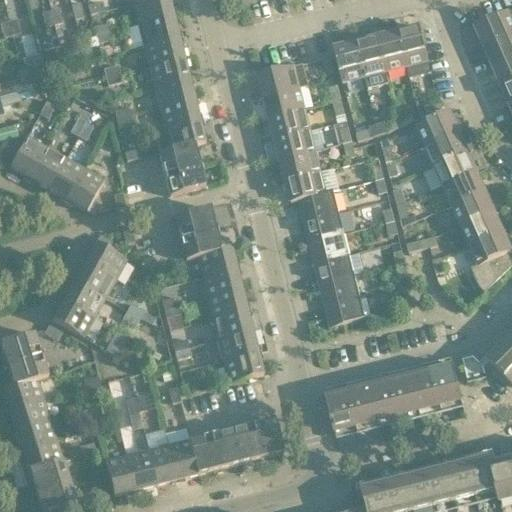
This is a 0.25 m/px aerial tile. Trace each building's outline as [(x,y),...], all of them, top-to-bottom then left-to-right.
[(170,0),(159,0),(132,7),(137,28),(172,19),(169,5),(172,4),(170,0)] [(89,18),(103,14),(101,5),(87,9),(89,18)] [(83,21),(79,6),(70,8),(74,23),(83,21)] [(58,11),(49,14),(53,28),(62,26),(58,11)] [(53,28),(49,14),(41,16),(45,30),(53,28)] [(475,29),(484,49),(511,37),(511,25),(507,15),(475,29)] [(172,19),(137,28),(142,49),(181,39),(179,32),(176,33),(172,19)] [(16,22),(8,24),(11,38),(19,36),(16,22)] [(0,25),(0,29),(3,41),(11,38),(8,24),(0,25)] [(92,30),(94,39),(109,35),(107,27),(92,30)] [(431,75),(419,30),(398,35),(406,69),(409,81),(431,75)] [(109,35),(94,39),(96,47),(111,43),(109,35)] [(398,35),(377,40),(385,75),(406,69),(398,35)] [(511,37),(484,49),(493,69),(511,60),(511,37)] [(181,39),(142,49),(148,70),(183,61),(179,47),(182,46),(181,39)] [(377,40),(356,46),(364,80),(367,91),(388,86),(385,75),(377,40)] [(89,49),(87,41),(83,42),(80,48),(81,51),(89,49)] [(342,85),(364,80),(356,46),(334,51),(342,85)] [(38,58),(22,61),(23,67),(43,78),(38,58)] [(325,77),(334,75),(330,60),(321,63),(325,77)] [(511,60),(493,69),(501,89),(511,84),(511,60)] [(183,61),(148,70),(153,91),(191,82),(190,75),(186,76),(183,61)] [(103,72),(105,81),(119,77),(117,69),(103,72)] [(259,78),(264,100),(299,91),(293,70),(259,78)] [(119,77),(105,81),(107,89),(121,86),(119,77)] [(191,82),(153,91),(158,112),(193,103),(190,89),(193,89),(191,82)] [(511,84),(501,89),(510,109),(511,107),(511,84)] [(328,90),(332,105),(341,103),(337,88),(328,90)] [(299,91),(264,100),(270,121),(304,113),(299,91)] [(52,93),(46,105),(54,109),(60,97),(52,93)] [(18,95),(9,97),(11,106),(20,103),(18,95)] [(193,103),(158,112),(163,133),(202,124),(200,117),(197,118),(193,103)] [(341,103),(332,105),(336,120),(345,117),(341,103)] [(441,111),(438,103),(424,109),(428,117),(441,111)] [(39,118),(46,122),(54,109),(46,105),(39,118)] [(113,114),(115,123),(130,119),(128,111),(113,114)] [(304,113),(270,121),(275,142),(309,133),(304,113)] [(458,135),(449,114),(417,129),(426,149),(458,135)] [(411,115),(397,121),(401,129),(414,123),(411,115)] [(130,119),(115,123),(118,131),(132,128),(130,119)] [(401,129),(397,121),(383,127),(387,136),(401,129)] [(77,140),(85,127),(77,122),(69,135),(77,140)] [(204,146),(201,133),(200,131),(204,130),(202,124),(163,133),(154,136),(159,155),(168,153),(169,155),(177,153),(177,152),(193,148),(193,149),(204,146)] [(14,127),(0,130),(0,142),(17,138),(14,127)] [(92,131),(85,127),(77,140),(85,144),(92,131)] [(339,132),(343,147),(352,145),(348,130),(339,132)] [(372,141),(370,132),(355,136),(358,144),(372,141)] [(309,133),(275,142),(280,163),(314,154),(309,133)] [(458,135),(426,149),(435,169),(467,155),(458,135)] [(20,182),(27,185),(46,151),(26,140),(8,171),(22,179),(20,182)] [(352,145),(343,147),(347,161),(355,159),(352,145)] [(198,169),(193,149),(193,148),(177,152),(177,153),(169,155),(168,153),(159,155),(158,156),(163,178),(182,173),(198,169)] [(391,149),(382,151),(386,166),(394,163),(391,149)] [(0,156),(0,166),(3,168),(11,155),(3,151),(0,156)] [(46,151),(27,185),(33,189),(34,186),(47,193),(65,161),(46,151)] [(126,164),(140,161),(138,152),(124,156),(126,164)] [(314,154),(280,163),(285,184),(320,175),(314,154)] [(467,155),(435,169),(444,189),(476,175),(467,155)] [(65,161),(47,193),(60,200),(58,203),(64,207),(84,172),(65,161)] [(394,163),(386,166),(389,180),(398,178),(394,163)] [(384,181),(380,167),(369,170),(372,184),(375,184),(375,183),(384,181)] [(198,169),(182,173),(163,178),(169,200),(204,191),(198,169)] [(103,183),(84,172),(64,207),(70,210),(72,207),(93,219),(100,206),(93,202),(103,183)] [(320,175),(285,184),(291,206),(299,204),(299,203),(325,197),(325,196),(320,175)] [(476,175),(444,189),(452,209),(485,194),(476,175)] [(375,183),(375,184),(378,197),(387,195),(384,181),(375,183)] [(401,191),(393,193),(396,208),(405,206),(401,191)] [(299,203),(299,204),(304,224),(339,216),(333,194),(325,196),(325,197),(299,203)] [(485,194),(452,209),(461,228),(493,214),(485,194)] [(125,211),(121,196),(113,198),(116,213),(125,211)] [(405,206),(396,208),(400,223),(409,220),(405,206)] [(174,220),(179,242),(198,237),(214,233),(209,211),(174,220)] [(383,214),(386,226),(394,224),(391,212),(383,214)] [(493,214),(461,228),(470,248),(502,234),(493,214)] [(339,216),(304,224),(310,246),(344,237),(339,216)] [(394,224),(386,226),(389,239),(397,237),(394,224)] [(121,233),(125,247),(134,245),(130,231),(121,233)] [(214,233),(198,237),(179,242),(185,264),(196,261),(195,259),(203,257),(204,258),(219,254),(219,253),(214,233)] [(502,234),(470,248),(478,267),(470,270),(479,290),(485,295),(511,268),(511,264),(508,256),(511,254),(502,234)] [(344,237),(310,246),(315,266),(349,258),(344,237)] [(111,246),(98,239),(87,260),(84,258),(80,264),(115,283),(126,264),(107,253),(111,246)] [(435,240),(421,243),(423,252),(437,248),(435,240)] [(421,243),(406,247),(408,255),(423,252),(421,243)] [(204,258),(203,257),(195,259),(196,261),(201,281),(239,271),(237,265),(234,265),(230,250),(219,253),(219,254),(204,258)] [(405,266),(402,254),(393,256),(396,268),(405,266)] [(349,258),(315,266),(320,287),(354,279),(349,258)] [(441,261),(432,263),(436,277),(444,275),(441,261)] [(80,272),(78,275),(73,285),(104,302),(115,283),(80,264),(77,270),(80,272)] [(405,266),(396,268),(399,281),(408,279),(405,266)] [(167,268),(153,272),(155,280),(169,277),(167,268)] [(239,271),(201,281),(206,302),(241,293),(237,279),(241,278),(239,271)] [(354,279),(320,287),(325,308),(360,300),(354,279)] [(73,285),(67,294),(65,297),(62,296),(59,302),(93,321),(104,302),(73,285)] [(241,293),(206,302),(211,323),(250,313),(248,307),(244,307),(241,293)] [(360,300),(325,308),(331,330),(365,322),(360,300)] [(175,301),(161,304),(163,313),(177,309),(175,301)] [(59,310),(57,313),(51,323),(82,341),(93,321),(59,302),(56,308),(59,310)] [(409,319),(405,305),(397,307),(398,313),(387,316),(388,324),(409,319)] [(130,307),(126,315),(139,322),(143,314),(130,307)] [(177,309),(163,313),(165,321),(179,317),(177,309)] [(250,313),(211,323),(216,344),(251,335),(248,321),(251,320),(250,313)] [(139,322),(126,315),(122,322),(135,329),(139,322)] [(48,329),(44,336),(56,344),(61,336),(48,329)] [(251,335),(216,344),(222,365),(260,355),(258,348),(255,349),(251,335)] [(33,336),(0,346),(0,351),(2,357),(0,357),(0,363),(4,377),(7,376),(12,389),(12,390),(36,382),(36,383),(47,380),(33,336)] [(511,387),(511,341),(489,364),(511,387)] [(186,343),(171,346),(173,355),(188,351),(186,343)] [(109,346),(104,353),(117,361),(122,353),(109,346)] [(188,351),(173,355),(176,363),(190,359),(188,351)] [(260,355),(222,365),(227,387),(262,378),(258,363),(262,362),(260,355)] [(485,377),(483,370),(473,360),(463,363),(467,382),(485,377)] [(453,368),(431,374),(440,408),(448,406),(449,409),(463,406),(453,368)] [(431,374),(410,379),(420,417),(432,414),(431,410),(440,408),(431,374)] [(410,379),(389,384),(398,418),(406,416),(407,420),(420,417),(410,379)] [(83,383),(85,392),(99,388),(97,380),(83,383)] [(1,392),(5,406),(6,407),(2,408),(4,415),(42,403),(36,383),(36,382),(12,390),(12,389),(1,392)] [(206,392),(204,384),(190,387),(189,385),(181,387),(184,398),(206,392)] [(389,384),(368,389),(378,427),(390,424),(389,420),(398,418),(389,384)] [(99,388),(85,392),(87,400),(101,397),(99,388)] [(368,389),(348,395),(356,429),(365,427),(366,430),(378,427),(368,389)] [(171,407),(180,405),(176,391),(167,393),(171,407)] [(356,429),(348,395),(326,400),(335,438),(348,435),(348,431),(356,429)] [(141,399),(133,401),(137,416),(145,414),(141,399)] [(128,418),(137,416),(133,401),(125,404),(128,418)] [(42,403),(4,415),(7,421),(10,420),(14,434),(49,423),(42,403)] [(98,410),(90,412),(94,427),(102,424),(98,410)] [(85,429),(88,428),(94,427),(90,412),(82,414),(85,429)] [(272,418),(250,424),(261,466),(267,464),(267,461),(282,457),(272,418)] [(49,423),(14,434),(19,448),(15,449),(18,456),(55,444),(49,423)] [(261,466),(250,424),(229,429),(239,468),(253,464),(254,468),(261,466)] [(239,468),(229,429),(208,434),(214,457),(219,476),(226,474),(225,471),(239,468)] [(188,439),(189,443),(194,462),(193,462),(197,478),(211,475),(212,478),(219,476),(214,457),(208,434),(188,439)] [(189,443),(167,448),(177,487),(184,485),(183,482),(197,478),(193,462),(194,462),(189,443)] [(511,458),(507,443),(499,445),(502,460),(511,458)] [(55,444),(18,456),(20,462),(23,461),(27,475),(62,464),(55,444)] [(80,458),(95,455),(93,446),(78,450),(80,458)] [(167,448),(146,454),(155,489),(169,485),(170,488),(177,487),(167,448)] [(146,454),(125,459),(135,497),(142,495),(141,492),(155,489),(146,454)] [(449,511),(498,500),(500,508),(511,505),(511,464),(491,470),(488,456),(444,467),(446,473),(425,478),(406,483),(404,477),(360,488),(366,511),(449,511)] [(125,459),(103,464),(112,499),(127,496),(128,499),(135,497),(125,459)] [(62,464),(27,475),(32,489),(28,490),(34,509),(37,508),(38,511),(58,511),(75,507),(62,464)] [(93,486),(97,500),(106,498),(102,483),(93,486)]
